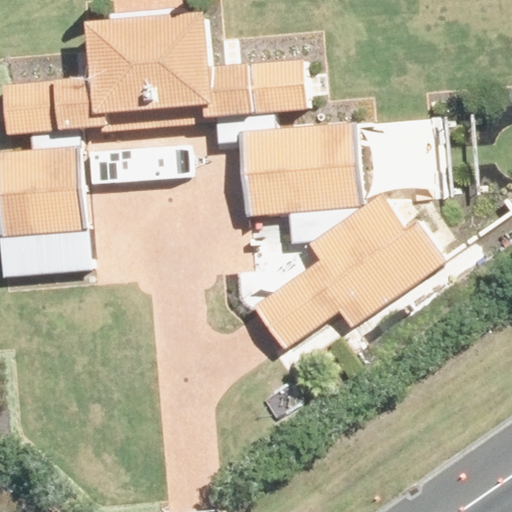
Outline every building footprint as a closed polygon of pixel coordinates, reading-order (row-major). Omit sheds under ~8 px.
[(110,113),(201,111),(201,124),(314,121),(313,61),(212,64),(211,19),(82,22),(84,78),(2,80),(3,135),(110,132),(110,113)] [(361,126),(236,130),(239,213),(363,209),(361,126)] [(83,142),(0,144),(0,232),(86,230),(83,142)] [(389,191),(312,250),(321,262),(250,316),(284,361),(341,317),(353,333),(444,263),(389,191)] [(46,240),(1,242),(2,284),(47,282),(46,240)]
